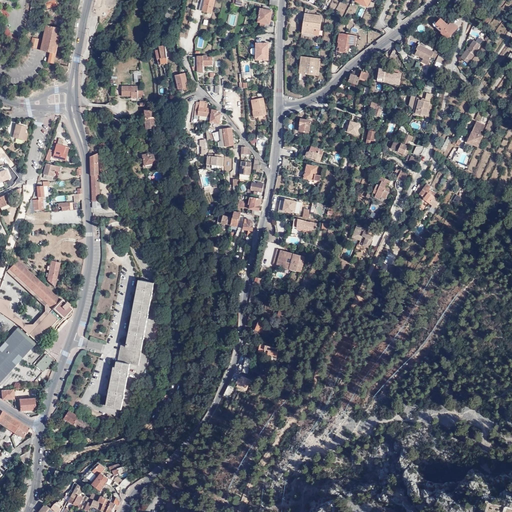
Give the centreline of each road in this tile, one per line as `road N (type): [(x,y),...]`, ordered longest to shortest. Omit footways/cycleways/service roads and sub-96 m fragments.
road 1 (tertiary): [(121,511),(134,488),(204,421),(235,357),(273,174),(278,107)]
road 2 (primary): [(82,143),(89,258),(41,427)]
road 3 (tertiary): [(278,107),(319,95),(435,0)]
road 4 (track): [(240,511),(254,470),(307,407),(320,356)]
road 5 (track): [(396,220),(346,323),(320,356)]
